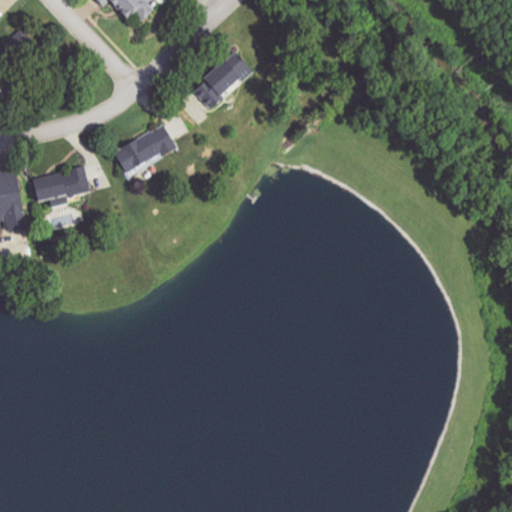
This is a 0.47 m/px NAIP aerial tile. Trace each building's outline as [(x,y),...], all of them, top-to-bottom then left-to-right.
[(97,0),(104,7),(110,2),(127,19),(134,13),(142,22),(154,10),(148,4),(151,0),(97,0)] [(209,106),(239,79),(242,81),(252,71),(234,51),(193,89),(209,106)] [(124,171),(163,154),(163,155),(176,149),(166,126),(114,150),(124,171)] [(92,196),(86,166),(70,169),(71,172),(32,179),(36,202),(49,200),(50,204),(92,196)] [(15,170),(0,172),(0,220),(6,219),(9,232),(27,228),(15,170)]
